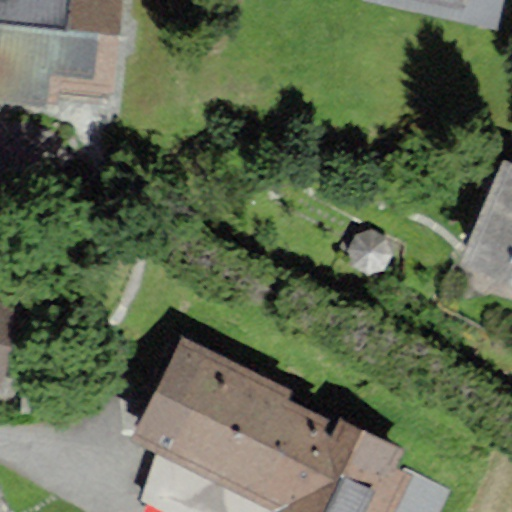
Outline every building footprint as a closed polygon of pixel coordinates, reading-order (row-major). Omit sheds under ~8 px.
[(0,0),(0,93),(45,98),(47,78),(113,84),(120,0),(0,0)] [(509,0),(358,0),(357,6),(501,38),(509,0)] [(511,168),(505,165),(460,270),(511,292),(511,168)] [(0,293),(0,354),(16,298),(0,293)] [(188,345),(142,438),(293,511),(387,511),(406,475),(387,466),(396,447),(188,345)]
